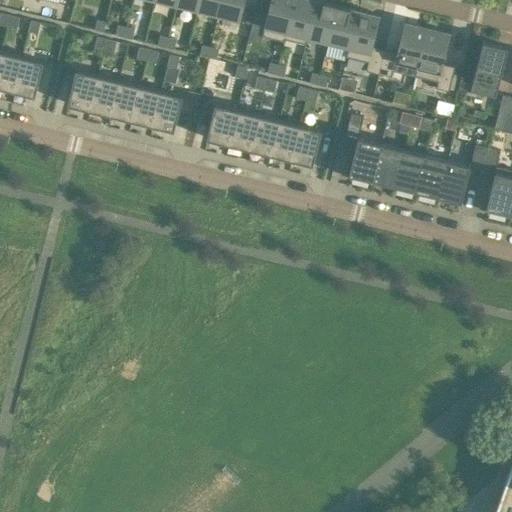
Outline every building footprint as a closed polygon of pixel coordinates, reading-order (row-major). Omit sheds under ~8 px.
[(176,0),(176,5),(197,10),(199,0),(176,0)] [(199,0),(197,10),(218,15),(221,0),(199,0)] [(221,0),(218,15),(240,20),(244,0),(221,0)] [(270,0),(262,36),(285,41),(285,39),(284,39),(293,0),(270,0)] [(293,0),(284,39),(285,39),(306,44),(308,37),(307,37),(315,0),(293,0)] [(320,0),(315,0),(307,37),(308,37),(328,42),(337,4),(320,0)] [(337,4),(328,42),(348,47),(349,47),(358,9),(337,4)] [(348,47),(345,56),(367,62),(365,70),(378,73),(384,49),(372,46),(380,15),(358,9),(349,47),(348,47)] [(0,24),(7,26),(10,14),(0,11),(0,24)] [(19,17),(10,14),(7,26),(16,28),(19,17)] [(28,31),(37,33),(40,22),(30,19),(28,31)] [(97,19),(94,29),(103,31),(105,21),(97,19)] [(384,49),(378,73),(391,77),(393,71),(415,76),(427,26),(404,21),(397,52),(384,49)] [(118,24),(115,34),(124,36),(126,26),(118,24)] [(126,26),(124,36),(132,38),(134,28),(126,26)] [(427,26),(415,76),(437,81),(436,87),(449,91),(455,66),(443,63),(450,32),(427,26)] [(160,34),(157,45),(166,47),(168,36),(160,34)] [(94,47),(104,50),(107,38),(97,36),(94,47)] [(168,36),(166,47),(174,49),(176,38),(168,36)] [(107,38),(104,50),(113,52),(116,40),(107,38)] [(483,40),(470,93),(495,100),(508,46),(507,46),(483,40)] [(202,44),(199,54),(207,56),(210,46),(202,44)] [(136,58),(146,60),(149,48),(139,46),(136,58)] [(210,46),(207,56),(215,58),(218,48),(210,46)] [(149,48),(146,60),(155,62),(158,51),(149,48)] [(0,86),(13,90),(22,55),(1,50),(0,53),(0,86)] [(167,65),(176,68),(179,56),(169,53),(167,65)] [(22,55),(13,90),(35,95),(44,60),(22,55)] [(270,61),(267,72),(276,74),(278,63),(270,61)] [(278,63),(276,74),(284,76),(286,65),(278,63)] [(235,76),(244,78),(247,67),(238,64),(235,76)] [(90,109),(98,74),(76,68),(67,103),(90,109)] [(312,72),(309,82),(318,84),(320,74),(312,72)] [(98,74),(90,109),(110,114),(119,79),(98,74)] [(320,74),(318,84),(326,86),(328,76),(320,74)] [(264,89),(267,78),(257,75),(254,87),(264,89)] [(276,80),(267,78),(264,89),(273,92),(276,80)] [(140,84),(119,79),(110,114),(131,119),(140,84)] [(140,84),(131,119),(152,124),(161,89),(140,84)] [(296,97),(306,99),(308,88),(299,85),(296,97)] [(308,88),(306,99),(315,102),(318,90),(308,88)] [(161,89),(152,124),(174,130),(183,94),(161,89)] [(494,127),(506,130),(511,108),(511,95),(502,94),(494,127)] [(451,116),(454,104),(438,100),(435,112),(451,116)] [(228,143),(236,108),(215,102),(206,138),(228,143)] [(236,108),(228,143),(250,148),(258,113),(236,108)] [(399,122),(409,125),(411,113),(402,111),(399,122)] [(351,112),(345,137),(357,140),(349,173),(371,179),(380,142),(358,136),(363,115),(351,112)] [(270,153),(279,118),(258,113),(250,148),(270,153)] [(421,116),(411,113),(409,125),(418,127),(421,116)] [(457,118),(448,116),(445,127),(454,130),(457,118)] [(300,123),(279,118),(270,153),(291,158),(300,123)] [(321,129),(300,123),(291,158),(313,164),(321,129)] [(380,142),(371,179),(394,184),(403,147),(380,142)] [(448,158),(439,195),(461,201),(470,167),(482,170),(488,146),(475,143),(470,164),(448,158)] [(500,149),(488,146),(482,170),(494,174),(486,207),(508,213),(511,197),(511,168),(496,165),(500,149)] [(403,147),(394,184),(416,190),(426,153),(403,147)] [(426,153),(416,190),(439,195),(448,158),(426,153)] [(511,511),(511,462),(494,511),(511,511)]
